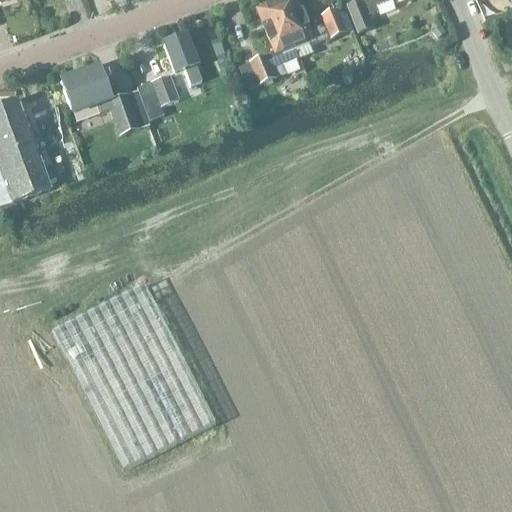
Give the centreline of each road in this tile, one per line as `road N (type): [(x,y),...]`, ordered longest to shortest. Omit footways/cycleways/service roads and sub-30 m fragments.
road 1 (tertiary): [(0,70),(195,0)]
road 2 (unclassified): [(511,133),(455,0)]
